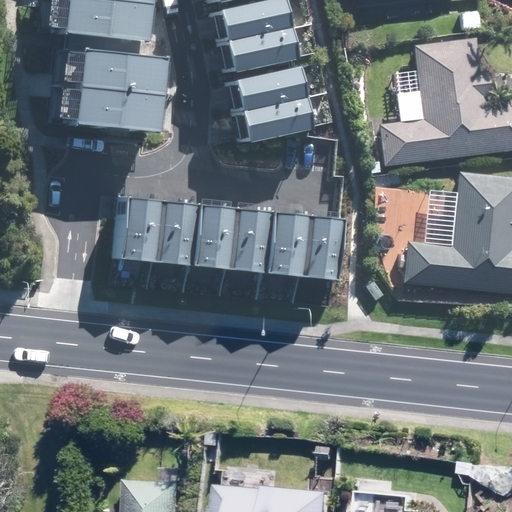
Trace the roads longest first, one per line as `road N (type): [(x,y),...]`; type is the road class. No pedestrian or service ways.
road 1 (secondary): [(56,351),(511,393)]
road 2 (residential): [(56,351),(70,302),(66,195),(82,183),(179,164),(186,154),(189,121),(165,0)]
road 3 (unknown): [(179,164),(327,176)]
